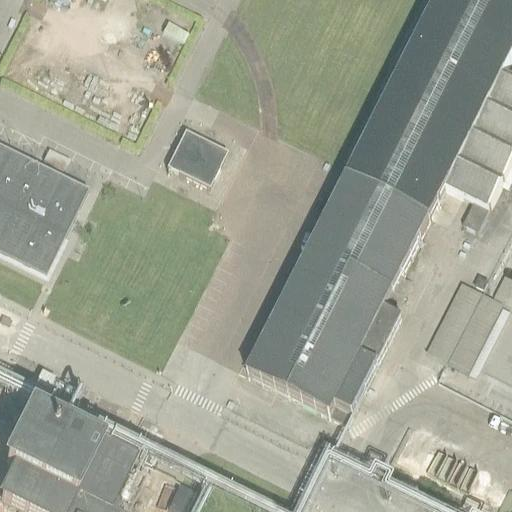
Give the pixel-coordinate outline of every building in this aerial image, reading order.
[(352,421),(400,326),(383,317),(445,195),(511,59),(511,0),(439,0),(248,382),(331,424),(336,413),(352,421)] [(511,91),(500,85),(445,195),(473,208),(463,231),(478,238),(489,216),(511,171),(511,91)] [(184,136),(166,172),(208,193),(226,157),(184,136)] [(87,194),(0,150),(0,257),(44,279),(87,194)] [(71,165),(48,154),(42,166),(65,177),(71,165)] [(511,308),(460,285),(427,356),(480,380),(511,309),(511,308)] [(15,473),(12,480),(0,503),(18,511),(129,511),(144,483),(129,476),(133,468),(32,416),(5,469),(15,473)] [(507,490),(485,488),(483,505),(506,507),(507,490)]
